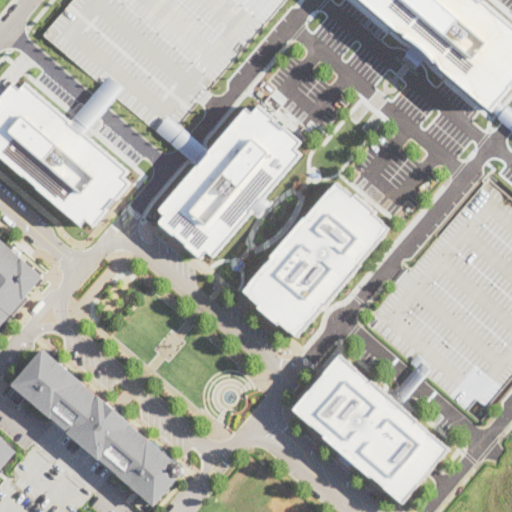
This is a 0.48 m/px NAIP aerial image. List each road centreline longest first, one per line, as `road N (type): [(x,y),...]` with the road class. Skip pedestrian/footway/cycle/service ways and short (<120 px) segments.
road 1 (residential): [(277,398),(280,374),(138,244),(105,244),(62,293),(64,323),(216,449),(235,444),(277,398)]
road 2 (residential): [(382,511),(266,410)]
road 3 (residential): [(248,430),(350,511)]
